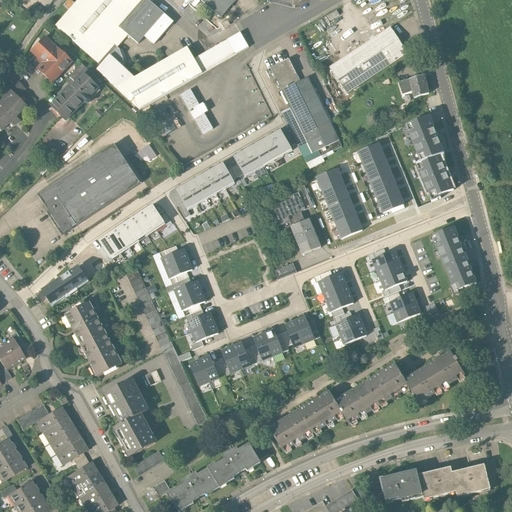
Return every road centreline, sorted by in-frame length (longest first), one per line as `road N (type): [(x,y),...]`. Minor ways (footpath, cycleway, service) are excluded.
road 1 (residential): [(511,409),(332,451),(217,511)]
road 2 (residential): [(257,511),(369,460),(511,429)]
road 3 (residential): [(157,193),(280,121),(254,72),(268,25)]
road 4 (tertiary): [(422,0),(475,204)]
road 5 (residential): [(288,282),(475,204)]
road 6 (residential): [(16,304),(82,242),(157,193)]
road 7 (tertiary): [(475,204),(511,368)]
road 8 (residential): [(53,380),(75,395),(141,511)]
road 9 (residential): [(157,193),(193,242),(220,310)]
road 10 (residential): [(220,310),(231,336),(299,308),(288,282)]
